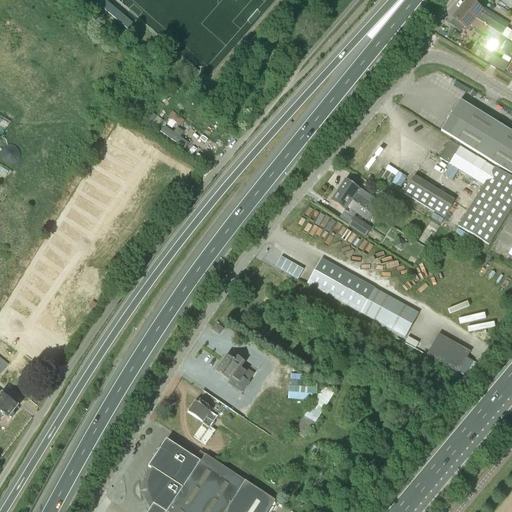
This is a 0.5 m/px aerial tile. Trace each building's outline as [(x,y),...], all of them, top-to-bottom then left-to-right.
[(484,9),(473,0),(468,0),(467,1),(466,0),(463,4),(464,5),(460,10),(502,36),(509,25),(484,9)] [(511,42),(502,36),(460,10),(453,20),(466,31),(471,26),(491,39),(492,38),(497,42),(492,51),(497,54),(500,49),(510,55),(510,57),(511,58),(511,64),(507,71),(511,74),(511,42)] [(504,71),(508,64),(476,46),(471,53),(491,64),(490,66),(496,69),(497,67),(504,71)] [(511,133),(460,101),(452,113),(451,112),(447,119),(448,120),(441,132),(511,175),(511,133)] [(181,126),(185,120),(173,111),(168,118),(181,126)] [(155,129),(161,121),(156,117),(150,125),(155,129)] [(173,133),(164,126),(160,132),(184,149),(188,143),(180,138),(184,132),(177,128),(173,133)] [(494,169),(449,142),(439,159),(483,186),(458,227),(488,246),(511,207),(511,179),(494,168),(494,169)] [(337,192),(369,213),(372,209),(373,207),(356,195),(359,190),(345,180),(337,192)] [(444,219),(452,206),(411,181),(403,194),(444,219)] [(369,213),(337,192),(331,202),(344,212),(347,208),(355,213),(354,215),(362,220),(363,220),(368,223),(373,216),(369,213)] [(365,228),(348,216),(343,224),(348,227),(349,227),(361,234),(360,235),(364,237),(369,230),(365,228)] [(404,338),(417,314),(321,260),(307,285),(404,338)] [(219,335),(223,329),(216,324),(211,330),(219,335)] [(439,334),(427,355),(459,373),(471,352),(439,334)] [(235,361),(227,356),(216,372),(236,387),(237,385),(244,390),(249,383),(249,382),(254,374),(248,370),(242,367),(245,363),(243,361),(237,358),(235,361)] [(316,395),(317,383),(289,381),(288,393),(316,395)] [(305,439),(334,394),(323,387),(294,432),(305,439)] [(1,393),(0,392),(0,419),(3,416),(8,419),(9,418),(12,418),(14,415),(13,413),(18,406),(3,394),(3,393),(2,392),(1,393)] [(224,407),(202,392),(195,402),(188,413),(203,424),(194,438),(205,445),(215,431),(210,428),(217,417),(224,407)] [(200,463),(179,450),(167,442),(150,467),(153,469),(150,476),(149,484),(150,492),(152,499),(155,506),(151,511),(269,511),(276,501),(205,455),(200,463)] [(378,464),(376,461),(374,460),(369,466),(370,467),(371,467),(373,469),(372,470),(375,473),(382,466),(379,463),(378,464)]
